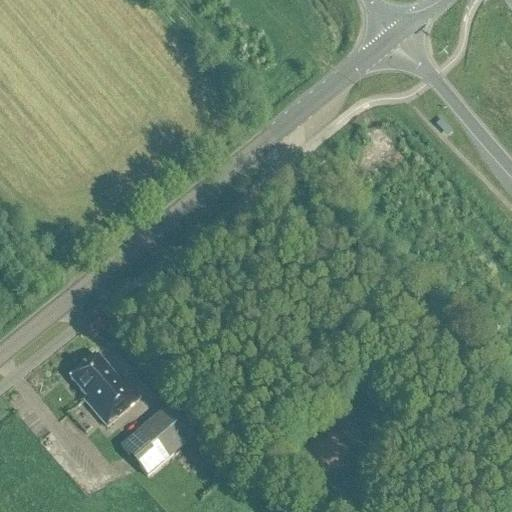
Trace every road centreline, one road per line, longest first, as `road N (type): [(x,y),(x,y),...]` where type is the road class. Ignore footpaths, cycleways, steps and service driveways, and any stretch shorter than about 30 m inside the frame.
road 1 (tertiary): [(0,357),(395,35)]
road 2 (trunk): [(395,35),(511,170)]
